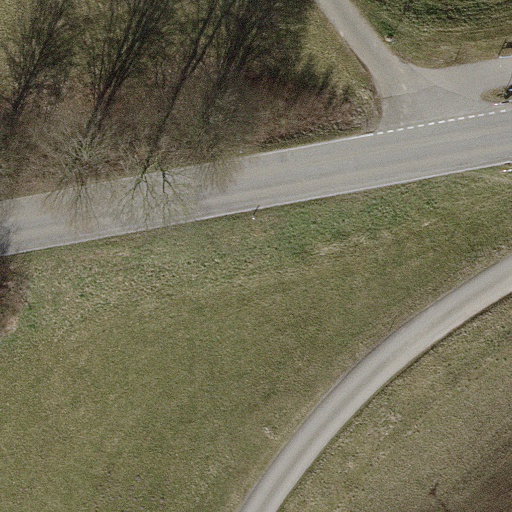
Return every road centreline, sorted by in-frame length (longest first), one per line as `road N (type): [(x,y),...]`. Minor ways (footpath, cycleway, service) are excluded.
road 1 (tertiary): [(0,229),(511,136)]
road 2 (unclassified): [(258,511),(364,378),(438,317),(511,271)]
